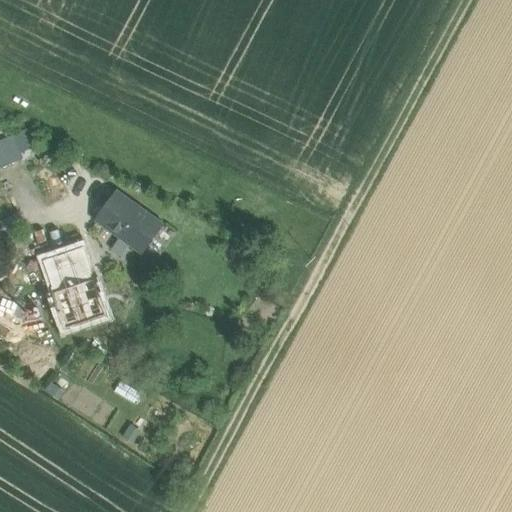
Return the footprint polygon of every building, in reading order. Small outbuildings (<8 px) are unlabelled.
[(15,138),(0,144),(0,162),(21,153),(15,138)] [(163,223),(117,191),(97,219),(143,252),(163,223)] [(90,229),(78,233),(85,254),(98,250),(90,229)] [(78,233),(40,245),(54,289),(93,276),(85,254),(78,233)] [(195,263),(169,243),(156,260),(182,280),(195,263)] [(54,289),(53,289),(65,325),(106,311),(94,276),(93,276),(54,289)]
